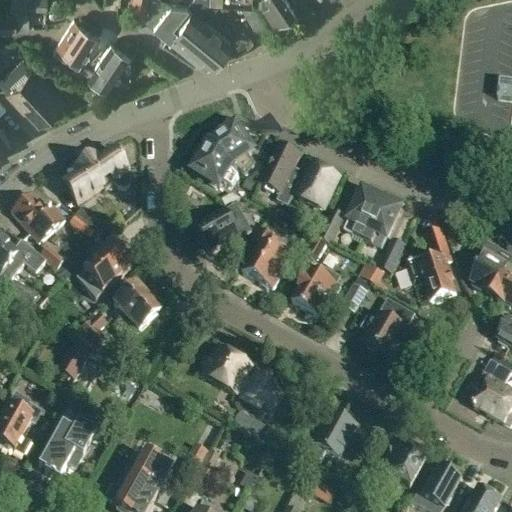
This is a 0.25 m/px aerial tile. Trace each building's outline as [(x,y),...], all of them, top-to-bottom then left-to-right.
[(29,11),(29,0),(11,0),(11,12),(29,12),(29,11)] [(29,0),(29,11),(47,11),(47,0),(29,0)] [(142,21),(145,0),(133,0),(130,19),(142,21)] [(197,65),(199,62),(202,59),(211,66),(221,54),(201,39),(200,35),(196,31),(196,27),(188,21),(188,20),(186,18),(191,11),(187,7),(186,6),(171,5),(154,0),(145,0),(142,21),(152,29),(153,27),(168,39),(167,41),(196,64),(197,65)] [(191,11),(186,18),(188,20),(188,21),(196,27),(196,31),(200,35),(201,39),(221,54),(226,55),(229,52),(232,48),(230,43),(196,15),(202,8),(211,15),(216,8),(209,8),(209,7),(204,5),(195,0),(192,0),(187,7),(191,11)] [(263,0),(263,9),(273,24),(280,19),(281,20),(294,11),(285,0),(263,0)] [(511,0),(482,0),(423,45),(395,109),(511,157),(511,0)] [(0,35),(16,35),(15,15),(0,15),(0,35)] [(59,44),(57,46),(53,53),(78,69),(82,62),(98,37),(74,21),(62,39),(58,37),(55,42),(59,44)] [(89,79),(110,88),(130,58),(110,45),(93,70),(95,71),(89,79)] [(38,125),(63,101),(33,69),(6,94),(23,113),(25,111),(38,125)] [(208,146),(232,168),(236,166),(244,174),(253,167),(247,158),(253,154),(252,152),(253,149),(249,143),(246,143),(236,129),(234,131),(232,128),(220,136),(222,139),(216,143),(215,142),(208,146)] [(0,146),(8,140),(0,129),(0,146)] [(232,168),(208,146),(205,152),(206,153),(202,159),(200,157),(192,170),(195,172),(193,174),(208,183),(208,187),(214,190),(217,189),(219,190),(223,184),(232,190),(238,180),(230,172),(232,168)] [(112,184),(126,175),(110,150),(102,156),(104,158),(97,161),(95,158),(73,173),(75,176),(62,185),(77,207),(102,191),(104,194),(114,187),(112,184)] [(280,150),(261,188),(279,197),(276,204),(287,209),(297,189),(287,184),(299,160),(280,150)] [(312,169),(297,200),(324,213),(339,182),(335,180),(334,177),(328,174),(325,176),(312,169)] [(362,244),(383,201),(366,192),(364,196),(363,195),(344,235),(362,244)] [(38,248),(64,224),(52,210),(49,213),(48,212),(45,215),(30,198),(10,215),(38,248)] [(383,201),(362,244),(381,253),(400,213),(399,212),(401,209),(383,201)] [(197,233),(210,256),(228,246),(229,248),(241,241),(241,240),(251,235),(236,208),(209,223),(211,225),(197,233)] [(290,208),(284,221),(292,225),(299,212),(290,208)] [(318,243),(331,250),(345,221),(333,215),(318,243)] [(97,221),(89,230),(98,238),(106,229),(97,221)] [(242,277),(274,295),(292,263),(269,250),(275,239),(262,231),(255,243),(261,246),(242,277)] [(456,297),(446,266),(452,264),(442,234),(425,240),(431,257),(406,265),(414,290),(424,286),(430,306),(456,297)] [(0,262),(17,276),(23,269),(34,277),(44,265),(20,245),(13,253),(0,242),(0,262)] [(315,242),(303,263),(313,268),(325,248),(315,242)] [(494,300),(509,271),(511,264),(511,261),(484,245),(473,264),(480,268),(470,286),(494,300)] [(64,263),(47,248),(38,259),(55,273),(64,263)] [(403,257),(390,250),(379,274),(392,280),(403,257)] [(75,283),(94,303),(129,272),(110,251),(75,283)] [(58,273),(66,283),(82,267),(84,269),(89,265),(79,254),(58,273)] [(17,276),(0,262),(0,286),(4,290),(7,288),(17,276)] [(376,272),(365,267),(358,279),(369,284),(376,272)] [(305,284),(298,296),(292,306),(317,321),(340,280),(323,271),(319,278),(305,270),(298,280),(305,284)] [(509,271),(494,300),(511,310),(511,271),(511,273),(509,271)] [(6,301),(27,313),(35,299),(15,287),(6,301)] [(356,317),(368,296),(354,287),(341,309),(356,317)] [(113,308),(137,336),(160,316),(135,289),(113,308)] [(22,322),(2,310),(0,312),(0,326),(15,335),(22,322)] [(104,341),(97,334),(104,327),(94,316),(75,334),(93,352),(104,341)] [(363,345),(394,363),(410,337),(378,318),(374,327),(367,323),(361,333),(368,337),(363,345)] [(511,322),(511,321),(497,344),(511,352),(511,322)] [(72,349),(48,389),(66,401),(90,358),(72,349)] [(239,401),(259,412),(274,384),(216,351),(200,378),(235,398),(240,390),(244,392),(239,401)] [(70,397),(81,403),(105,363),(93,356),(70,397)] [(511,377),(491,365),(476,393),(482,396),(473,411),(505,429),(505,428),(511,431),(511,428),(511,418),(511,416),(511,397),(494,387),(496,383),(505,389),(511,377)] [(21,442),(31,424),(34,426),(40,416),(27,408),(15,401),(9,412),(6,410),(0,420),(0,422),(1,423),(0,425),(0,448),(13,455),(14,454),(22,459),(29,447),(21,442)] [(231,429),(256,443),(264,431),(239,416),(231,429)] [(325,456),(337,463),(355,431),(329,416),(311,449),(312,449),(306,459),(319,467),(325,456)] [(44,457),(37,470),(44,474),(43,476),(57,484),(65,469),(73,474),(81,460),(90,444),(64,429),(55,444),(50,441),(42,456),(44,457)] [(404,452),(391,444),(374,474),(375,474),(371,481),(384,489),(388,482),(408,493),(425,463),(404,452)] [(206,456),(194,449),(178,477),(190,484),(206,456)] [(202,466),(190,489),(206,494),(217,475),(202,466)] [(110,492),(103,504),(113,510),(113,511),(115,511),(148,511),(158,494),(164,483),(137,467),(119,498),(110,492)] [(435,471),(420,500),(416,498),(411,507),(420,511),(442,511),(458,484),(435,471)] [(245,478),(239,488),(249,494),(255,484),(245,478)] [(494,511),(498,506),(475,493),(463,511),(494,511)]
